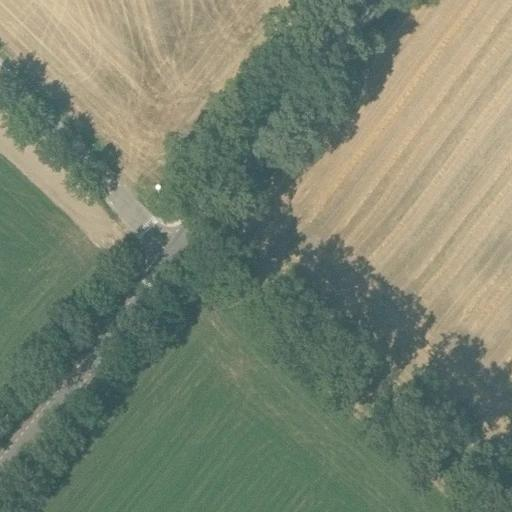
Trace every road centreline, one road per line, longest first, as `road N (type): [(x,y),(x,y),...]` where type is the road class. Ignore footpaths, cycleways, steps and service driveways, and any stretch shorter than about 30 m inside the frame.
road 1 (track): [(176,254),(461,511)]
road 2 (tertiary): [(176,254),(368,0)]
road 3 (tertiary): [(0,467),(176,254)]
road 4 (unclassified): [(176,254),(0,81)]
